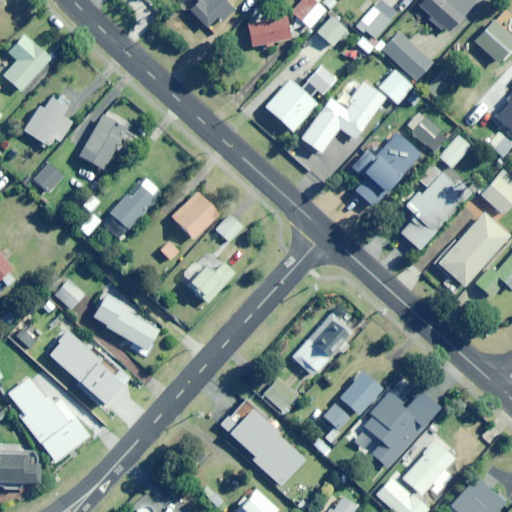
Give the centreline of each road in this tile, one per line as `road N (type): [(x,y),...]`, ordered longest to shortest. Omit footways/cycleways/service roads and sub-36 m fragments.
road 1 (tertiary): [(74,0),(324,232)]
road 2 (residential): [(104,480),(324,232)]
road 3 (tertiary): [(324,232),(503,385)]
